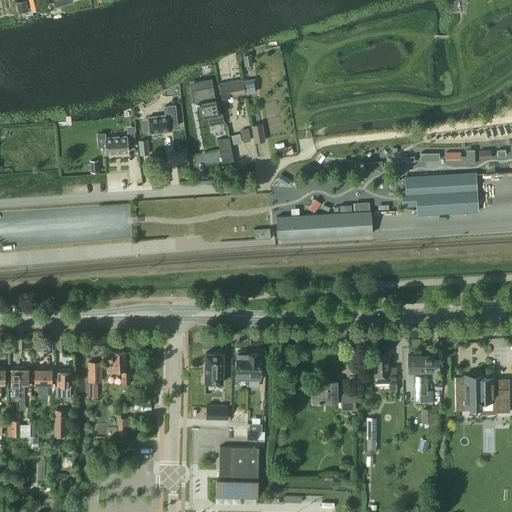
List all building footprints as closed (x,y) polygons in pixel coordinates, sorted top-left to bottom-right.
[(26,0),(21,0),(20,0),(16,1),(19,12),(29,10),(26,0)] [(253,65),(251,54),(243,56),(245,67),(253,65)] [(211,79),(190,83),(194,103),(199,102),(202,118),(207,117),(222,114),(220,102),(216,103),(211,79)] [(247,93),(244,81),(244,79),(220,83),(222,99),(224,98),(224,97),(247,93)] [(255,79),(244,81),(247,93),(257,91),(255,79)] [(165,115),(147,117),(147,119),(149,131),(149,134),(173,131),(172,127),(178,127),(175,105),(164,107),(165,115)] [(265,140),(261,123),(252,125),(255,142),(265,140)] [(241,131),(241,132),(243,142),(250,140),(247,129),(241,131)] [(135,145),(134,132),(127,132),(127,136),(105,138),(105,133),(97,134),(98,147),(105,147),(105,153),(128,151),(128,145),(135,145)] [(230,136),(233,145),(242,142),(239,134),(230,136)] [(229,137),(218,139),(220,151),(231,149),(229,137)] [(146,140),(139,141),(141,156),(148,155),(146,140)] [(292,153),(291,146),(280,148),(282,156),(292,153)] [(320,154),(315,159),(321,164),(325,158),(320,154)] [(99,171),(98,160),(90,161),(91,172),(99,171)] [(405,195),(402,195),(403,205),(416,204),(417,213),(478,209),(475,174),(475,173),(404,178),(405,195)] [(369,202),(353,203),(354,211),(369,210),(369,202)] [(372,233),(370,211),(276,217),(278,239),(372,233)] [(126,371),(125,352),(113,353),(113,366),(109,366),(109,372),(122,371),(122,384),(130,384),(130,371),(126,371)] [(205,353),(205,383),(222,383),(223,353),(205,353)] [(237,353),(236,380),(248,380),(249,353),(237,353)] [(249,353),(248,380),(260,380),(260,375),(262,375),(262,368),(260,368),(261,353),(249,353)] [(420,354),(408,354),(408,370),(420,370),(420,354)] [(431,354),(420,354),(421,370),(431,370),(431,354)] [(389,366),(389,355),(383,355),(373,355),(374,383),(389,383),(389,391),(396,391),(396,366),(389,366)] [(101,361),(88,362),(89,381),(101,381),(101,361)] [(19,397),(20,367),(15,367),(14,368),(11,368),(11,383),(15,383),(14,397),(16,397),(19,397)] [(25,367),(20,367),(19,397),(19,400),(19,404),(24,404),(25,383),(28,383),(28,369),(25,368),(25,367)] [(48,367),(38,367),(38,369),(34,369),(35,383),(38,383),(38,392),(48,392),(48,384),(52,384),(52,369),(48,369),(48,367)] [(70,397),(70,369),(62,369),(62,371),(58,371),(58,385),(55,385),(55,399),(60,399),(60,397),(70,397)] [(463,376),(455,376),(456,410),(466,410),(466,406),(479,406),(479,399),(495,399),(495,410),(497,410),(509,410),(509,405),(509,388),(508,388),(497,389),(493,389),(493,378),(479,378),(479,375),(465,375),(465,376),(463,376)] [(337,394),(336,381),(311,382),(312,402),(342,401),(342,410),(355,410),(355,394),(337,394)] [(426,391),(421,391),(421,402),(426,401),(432,401),(432,391),(426,391)] [(229,406),(207,406),(207,419),(229,419),(229,406)] [(66,408),(56,408),(56,414),(56,435),(66,434),(66,415),(66,408)] [(433,408),(423,409),(423,423),(433,423),(433,408)] [(130,417),(121,417),(121,434),(127,434),(130,434),(130,426),(130,417)] [(376,417),(367,417),(366,452),(375,452),(375,440),(376,440),(376,417)] [(248,423),(248,430),(257,430),(257,431),(262,431),(262,424),(248,423)] [(30,424),(20,424),(20,436),(30,436),(30,424)] [(257,430),(247,430),(247,439),(257,439),(257,431),(257,430)] [(31,438),(28,438),(28,447),(33,447),(38,447),(38,440),(38,436),(39,434),(31,434),(31,437),(31,438)] [(429,440),(420,438),(418,449),(426,451),(429,440)] [(259,447),(220,446),(219,478),(216,478),(216,497),(258,498),(258,486),(259,447)] [(349,460),(341,460),(340,470),(348,471),(349,460)] [(66,474),(54,473),(54,481),(65,482),(66,474)]
